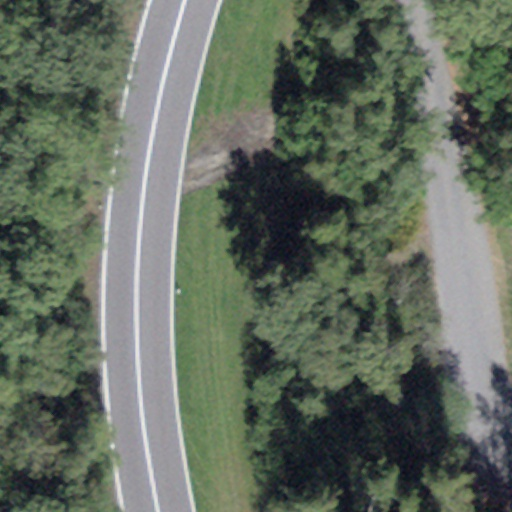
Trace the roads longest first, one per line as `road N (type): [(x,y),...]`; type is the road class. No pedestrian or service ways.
road 1 (secondary): [(159,511),(136,313),(151,140),(185,0)]
road 2 (tertiary): [(416,0),(482,360),(511,444)]
